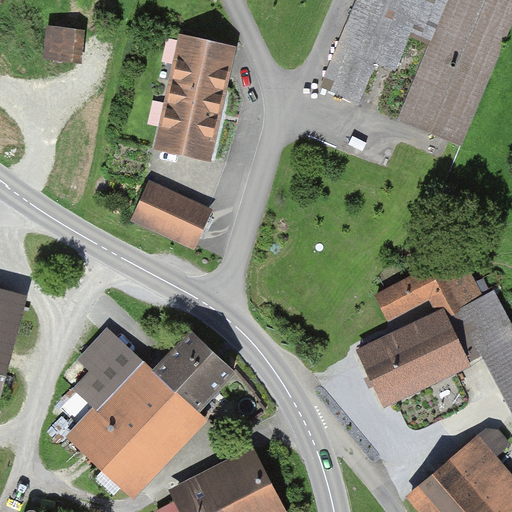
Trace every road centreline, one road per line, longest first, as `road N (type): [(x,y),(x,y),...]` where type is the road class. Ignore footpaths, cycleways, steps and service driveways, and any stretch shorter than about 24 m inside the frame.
road 1 (tertiary): [(280,374),(220,312),(31,202)]
road 2 (unclassified): [(405,511),(280,374)]
road 3 (tertiary): [(335,511),(324,466),(280,374)]
